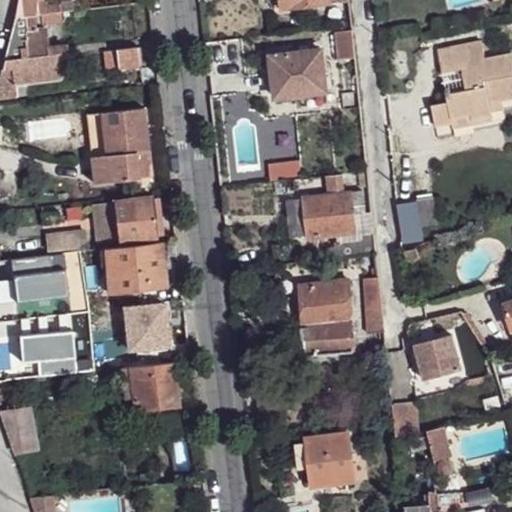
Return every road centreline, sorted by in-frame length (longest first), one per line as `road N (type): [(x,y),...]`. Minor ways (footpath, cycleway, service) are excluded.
road 1 (tertiary): [(232,511),(173,0)]
road 2 (residential): [(363,0),(390,245)]
